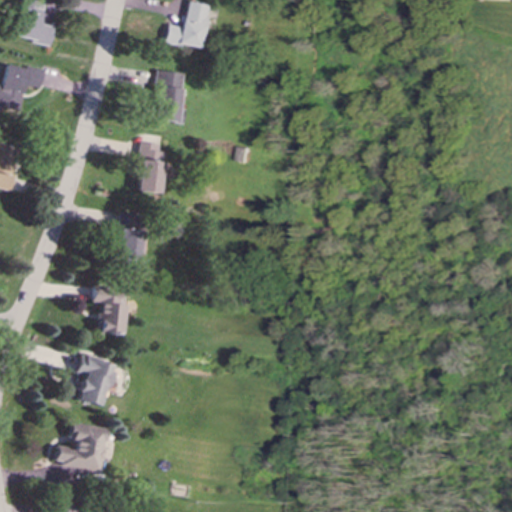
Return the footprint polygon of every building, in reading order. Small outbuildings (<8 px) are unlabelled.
[(46,43),(50,25),(36,23),(40,0),(16,0),(9,36),(46,43)] [(196,48),(205,5),(184,0),(178,26),(164,23),(160,41),(196,48)] [(39,69),(2,63),(0,73),(0,108),(15,111),(20,84),(36,87),(39,69)] [(178,72),(153,70),(148,119),(178,122),(179,109),(174,108),(178,72)] [(159,143),(135,141),(132,192),(156,193),(159,143)] [(0,189),(4,191),(15,147),(0,143),(0,189)] [(135,259),(137,213),(115,212),(113,258),(135,259)] [(118,333),(120,293),(87,291),(87,303),(95,304),(94,332),(118,333)] [(107,363),(80,356),(78,364),(73,363),(71,371),(78,373),(71,399),(96,405),(107,363)] [(95,470),(101,428),(66,423),(63,438),(68,439),(67,447),(52,445),(49,463),(95,470)]
